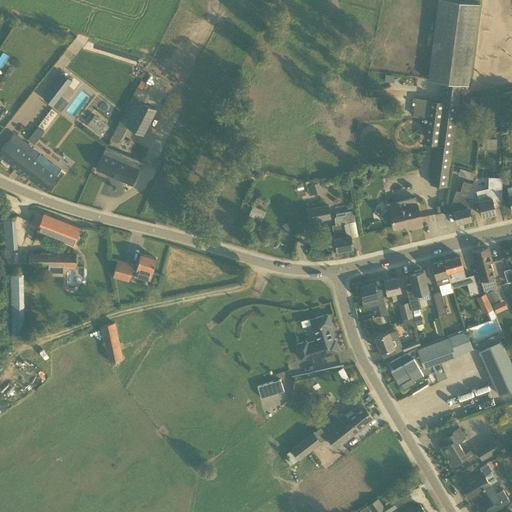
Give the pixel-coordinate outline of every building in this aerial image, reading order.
[(468,85),(479,4),(452,0),(438,0),(429,66),(428,78),(428,80),(444,82),(431,184),(446,186),(460,84),(468,85)] [(62,73),(51,89),(60,96),(72,80),(62,73)] [(157,109),(142,101),(129,128),(143,135),(157,109)] [(101,136),(110,126),(97,114),(88,124),(101,136)] [(38,127),(28,139),(34,144),(43,132),(38,127)] [(13,134),(0,151),(0,155),(46,190),(56,177),(35,160),(39,154),(13,134)] [(132,184),(139,169),(110,156),(112,150),(103,146),(94,167),(132,184)] [(474,173),(465,170),(463,177),(472,180),(474,173)] [(454,210),(457,222),(471,219),(468,207),(469,207),(468,199),(472,184),(463,181),(457,202),(452,203),(454,210)] [(313,195),(319,193),(317,184),(310,185),(313,195)] [(485,199),(483,191),(477,192),(479,201),(478,201),(482,216),(496,213),(492,198),(485,199)] [(422,224),(417,204),(415,197),(387,204),(389,209),(387,209),(384,211),(382,215),(383,219),(386,222),(390,222),(393,222),(394,227),(412,223),(413,227),(422,224)] [(329,205),(318,208),(321,220),(332,217),(329,205)] [(253,206),(249,215),(262,221),(266,211),(253,206)] [(336,224),(332,225),(337,250),(353,247),(348,222),(355,221),(353,211),(346,213),(346,215),(334,217),(336,224)] [(74,244),(80,228),(44,214),(43,216),(36,213),(30,224),(38,227),(36,232),(48,237),(49,234),(74,244)] [(3,217),(4,232),(16,231),(15,216),(3,217)] [(331,223),(322,225),(324,232),(332,231),(331,223)] [(497,286),(490,262),(492,261),(488,247),(472,251),(480,281),(484,290),(497,286)] [(28,266),(76,267),(76,254),(28,253),(28,266)] [(153,272),(156,258),(141,254),(137,266),(134,264),(117,260),(113,277),(129,281),(130,274),(151,280),(153,272)] [(448,275),(449,280),(456,279),(465,276),(460,256),(444,260),(443,260),(448,275)] [(450,282),(449,280),(448,275),(443,260),(431,263),(435,278),(437,285),(450,282)] [(509,268),(501,269),(504,281),(511,279),(509,268)] [(405,285),(409,301),(412,310),(421,308),(418,293),(428,290),(423,270),(422,271),(421,269),(414,271),(415,272),(413,273),(414,276),(410,276),(412,283),(405,285)] [(9,274),(10,334),(23,334),(22,274),(9,274)] [(473,274),(466,277),(471,295),(478,293),(473,274)] [(397,299),(395,292),(400,290),(397,277),(384,281),(388,293),(389,301),(397,299)] [(364,307),(379,304),(377,296),(374,283),(360,286),(364,300),(362,300),(364,308),(364,307)] [(491,303),(497,301),(493,291),(487,293),(491,303)] [(441,292),(433,294),(439,314),(446,312),(441,292)] [(382,315),(388,314),(383,295),(377,296),(379,304),(380,310),(382,315)] [(488,298),(482,301),(487,312),(493,309),(488,298)] [(409,301),(398,304),(402,319),(413,317),(412,310),(409,301)] [(497,313),(502,310),(499,303),(493,305),(497,313)] [(487,312),(486,312),(489,320),(496,318),(493,309),(487,312)] [(322,356),(340,351),(336,340),(335,340),(331,327),(332,326),(329,315),(312,319),(319,343),(309,346),(308,341),(298,344),(302,359),(322,353),(322,356)] [(421,315),(414,316),(416,326),(423,324),(421,315)] [(109,361),(122,359),(115,323),(102,325),(109,361)] [(399,337),(396,330),(389,333),(388,332),(375,337),(381,352),(393,347),(396,355),(404,352),(421,345),(418,339),(395,347),(392,340),(399,337)] [(423,366),(472,349),(466,331),(418,349),(417,347),(406,353),(390,362),(392,361),(395,368),(391,370),(399,383),(410,377),(412,381),(422,375),(418,367),(423,365),(423,366)] [(511,388),(511,363),(509,357),(511,355),(511,353),(504,337),(500,338),(501,340),(479,350),(499,394),(511,388)] [(342,368),(333,373),(340,386),(349,382),(342,368)] [(280,379),(257,386),(261,398),(283,391),(280,379)] [(373,418),(357,398),(348,405),(354,411),(347,417),(344,413),(336,419),(340,425),(343,423),(346,427),(347,426),(354,434),(373,418)] [(340,425),(336,419),(326,427),(331,433),(327,437),(336,449),(354,434),(347,426),(346,427),(343,423),(340,425)] [(464,453),(458,442),(465,437),(459,428),(452,432),(453,433),(443,440),(446,445),(441,448),(444,454),(445,453),(448,458),(446,459),(447,461),(448,460),(451,466),(462,460),(474,453),(472,449),(464,453)] [(300,460),(322,442),(321,441),(314,432),(291,449),(300,460)] [(498,439),(494,441),(483,448),(488,457),(500,450),(499,448),(502,447),(498,439)] [(498,497),(490,485),(498,480),(488,463),(480,468),(482,472),(461,485),(469,497),(475,494),(475,493),(479,491),(486,503),(498,497)]
